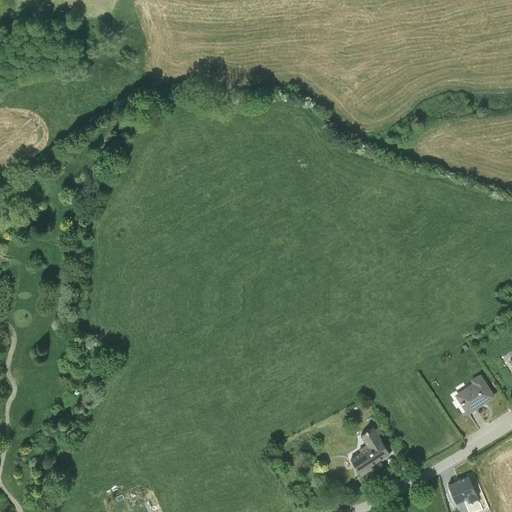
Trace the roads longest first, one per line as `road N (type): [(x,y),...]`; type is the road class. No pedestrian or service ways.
road 1 (residential): [(511,422),(353,511)]
road 2 (track): [(0,467),(15,390),(8,373),(13,338),(0,320)]
